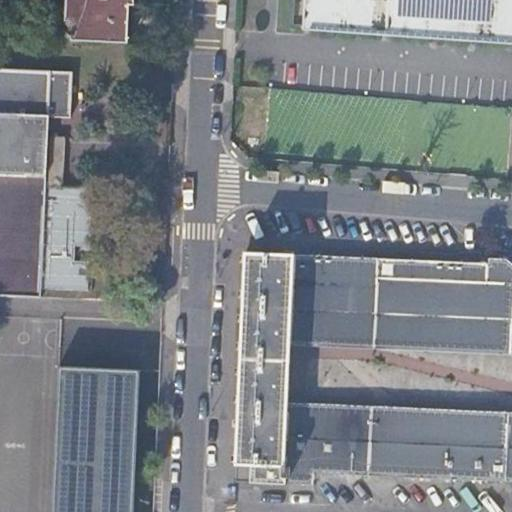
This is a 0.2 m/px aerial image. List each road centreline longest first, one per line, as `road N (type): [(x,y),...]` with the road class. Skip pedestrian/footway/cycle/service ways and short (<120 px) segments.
road 1 (residential): [(184,511),(198,185)]
road 2 (residential): [(198,185),(511,206)]
road 3 (residential): [(198,185),(207,0)]
